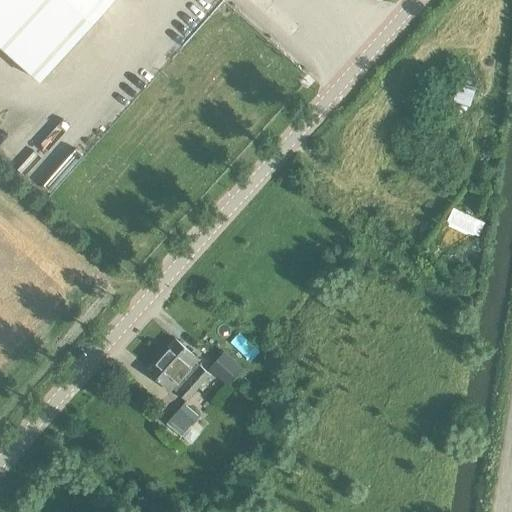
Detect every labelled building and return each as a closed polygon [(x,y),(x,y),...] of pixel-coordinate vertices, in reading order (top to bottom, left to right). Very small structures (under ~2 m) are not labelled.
[(0,0),(0,44),(40,81),(112,0),(0,0)] [(455,97),(470,102),(475,88),(460,83),(455,97)] [(479,235),(486,218),(453,204),(446,221),(479,235)] [(179,340),(164,356),(201,389),(212,376),(197,363),(201,360),(179,340)] [(201,389),(164,356),(150,373),(172,392),(174,389),(189,402),(201,389)] [(228,385),(237,375),(222,362),(213,372),(228,385)] [(181,435),(189,425),(191,427),(199,417),(185,404),(176,414),(176,413),(168,423),(181,435)]
